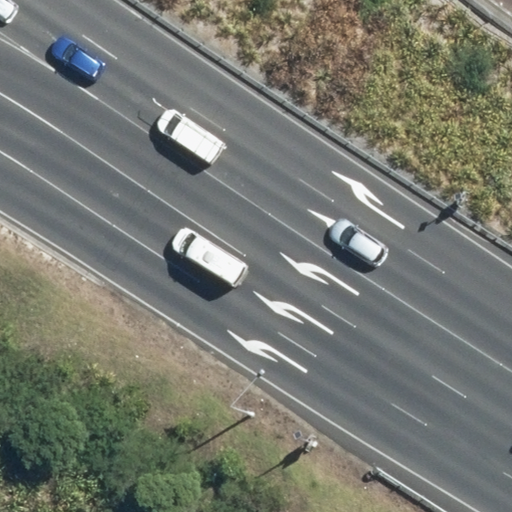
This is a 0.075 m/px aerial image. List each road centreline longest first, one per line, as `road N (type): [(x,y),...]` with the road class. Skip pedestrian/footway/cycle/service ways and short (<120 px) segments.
road 1 (motorway): [(511,425),(0,112)]
road 2 (motorway): [(511,328),(332,211),(41,0)]
